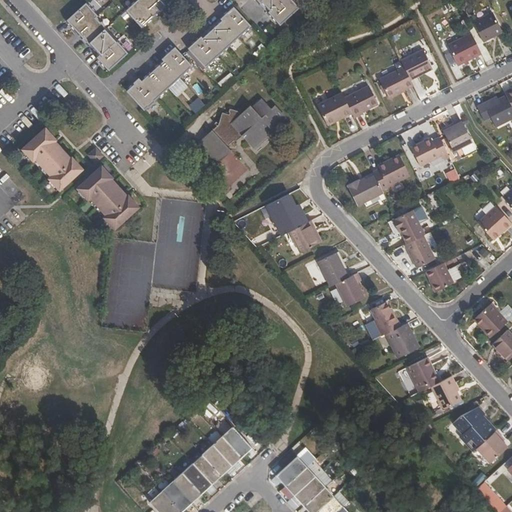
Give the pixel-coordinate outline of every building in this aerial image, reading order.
[(138,0),(137,0),(126,10),(141,27),(153,17),(138,0)] [(160,0),(138,0),(153,17),(166,5),(161,0),(160,0)] [(281,0),(259,0),(257,3),(267,14),(281,0)] [(297,8),(290,0),(281,0),(267,14),(277,26),(297,8)] [(97,15),(86,3),(67,21),(77,33),(95,17),(97,15)] [(237,38),(247,28),(231,10),(220,20),(237,38)] [(483,40),(501,31),(491,13),(473,21),(483,40)] [(106,29),(95,17),(77,33),(88,45),(90,44),(106,29)] [(226,48),(237,38),(220,20),(209,29),(226,48)] [(117,41),(106,29),(90,44),(101,56),(117,41)] [(214,58),(226,48),(209,29),(198,40),(214,58)] [(457,65),(480,53),(470,33),(447,44),(457,65)] [(203,69),(214,58),(198,40),(186,51),(192,57),(203,69)] [(127,53),(117,41),(101,56),(97,60),(107,71),(127,53)] [(191,67),(186,63),(173,48),(162,59),(163,61),(179,78),(191,67)] [(421,70),(430,65),(422,50),(400,60),(403,67),(410,79),(423,73),(421,70)] [(167,89),(179,78),(163,61),(151,72),(167,89)] [(388,97),(412,84),(410,79),(403,67),(379,79),(388,97)] [(155,100),(167,89),(151,72),(139,83),(155,100)] [(143,111),(155,100),(139,83),(137,81),(126,92),(143,111)] [(369,85),(343,98),(351,112),(353,117),(363,112),(362,110),(377,103),(369,85)] [(195,113),(203,103),(185,89),(177,100),(195,113)] [(342,117),(351,112),(343,98),(341,92),(317,104),(327,124),(335,120),(334,117),(341,114),(342,117)] [(511,106),(506,95),(499,99),(487,105),(485,102),(478,106),(485,119),(491,115),(496,125),(511,116),(511,106)] [(497,96),(485,102),(487,105),(499,99),(497,96)] [(266,128),(271,134),(274,131),(272,129),(285,118),(275,107),(273,109),(263,99),(253,107),(250,105),(232,123),(251,143),(266,128)] [(443,131),(446,136),(452,149),(453,150),(471,141),(462,122),(443,131)] [(45,126),(20,149),(33,163),(35,161),(49,176),(47,178),(59,192),(84,169),(72,156),(70,157),(56,141),(58,140),(45,126)] [(231,149),(212,128),(198,143),(217,164),(231,149)] [(266,128),(251,143),(256,148),(271,134),(266,128)] [(446,151),(452,149),(446,136),(440,139),(446,151)] [(420,165),(446,152),(446,151),(440,139),(439,137),(431,141),(424,144),(423,141),(410,147),(420,165)] [(96,147),(87,155),(95,164),(104,156),(96,147)] [(398,155),(385,162),(387,165),(378,169),(373,172),(374,175),(381,189),(408,175),(398,155)] [(102,217),(114,231),(140,207),(128,194),(126,194),(113,179),(114,178),(101,164),(75,188),(88,202),(90,200),(104,215),(102,217)] [(456,175),(453,168),(447,172),(450,178),(456,175)] [(356,205),(382,192),(381,189),(374,175),(359,183),(358,180),(346,185),(356,205)] [(511,186),(502,196),(511,207),(511,186)] [(300,226),(294,214),(291,209),(287,201),(269,210),(281,235),(288,231),(300,226)] [(496,229),(499,232),(510,222),(494,205),(477,222),(490,235),(496,229)] [(399,229),(406,243),(407,242),(422,235),(423,234),(411,209),(391,219),(397,231),(399,229)] [(309,231),(312,229),(309,221),(300,226),(288,231),(299,252),(316,244),(309,231)] [(319,242),(312,229),(309,231),(316,244),(319,242)] [(496,229),(490,235),(492,238),(499,232),(496,229)] [(434,259),(422,235),(407,242),(411,248),(409,249),(418,266),(434,259)] [(316,262),(329,286),(334,283),(347,277),(335,253),(316,262)] [(446,270),(442,262),(424,271),(436,292),(453,283),(452,282),(460,278),(454,265),(446,270)] [(355,283),(358,282),(361,281),(356,273),(347,277),(334,283),(345,306),(363,298),(358,288),(355,283)] [(364,325),(371,340),(384,334),(398,327),(392,313),(390,314),(384,303),(369,310),(374,320),(364,325)] [(481,323),(478,325),(489,337),(506,322),(489,303),(475,316),(481,323)] [(481,323),(475,316),(472,318),(478,325),(481,323)] [(414,338),(406,323),(402,325),(410,340),(414,338)] [(410,340),(402,325),(398,327),(384,334),(397,358),(419,348),(414,338),(410,340)] [(507,359),(511,354),(511,335),(507,330),(492,343),(507,359)] [(430,373),(433,371),(427,357),(407,367),(417,388),(433,380),(430,373)] [(439,381),(433,371),(430,373),(433,380),(417,388),(418,391),(430,386),(439,381)] [(454,383),(450,376),(439,381),(430,386),(441,409),(460,400),(452,384),(454,383)] [(494,431),(486,423),(483,425),(478,420),(481,417),(482,415),(474,407),(459,415),(451,423),(462,435),(462,440),(472,451),(475,448),(494,431)] [(241,457),(246,453),(250,448),(251,447),(245,440),(251,434),(240,422),(233,428),(233,427),(223,437),(238,453),(241,457)] [(497,439),(499,437),(494,431),(475,448),(489,463),(506,447),(501,442),(497,439)] [(223,437),(213,445),(229,462),(232,465),(237,461),(241,457),(238,453),(223,437)] [(213,445),(203,455),(218,472),(222,475),(226,471),(232,465),(229,462),(213,445)] [(298,445),(278,463),(282,468),(302,450),(298,445)] [(255,453),(250,448),(246,453),(250,458),(255,453)] [(203,455),(194,463),(209,480),(212,484),(217,479),(222,475),(218,472),(203,455)] [(280,472),(277,476),(281,481),(285,486),(289,482),(306,466),(297,457),(280,472)] [(241,465),(237,461),(232,465),(236,469),(241,465)] [(194,463),(183,473),(199,490),(202,493),(206,489),(212,484),(209,480),(194,463)] [(232,465),(226,471),(230,475),(236,469),(232,465)] [(285,486),(289,489),(294,495),(298,491),(315,476),(306,466),(289,482),(285,486)] [(183,473),(173,482),(189,499),(192,502),(197,498),(202,493),(199,490),(183,473)] [(281,481),(277,476),(272,480),(276,485),(281,481)] [(294,495),(298,500),(304,506),(308,502),(325,487),(315,476),(298,491),(294,495)] [(221,483),(217,479),(212,484),(216,488),(221,483)] [(173,482),(163,491),(179,508),(182,511),(187,507),(192,502),(189,499),(173,482)] [(212,484),(206,489),(210,493),(216,488),(212,484)] [(304,506),(307,509),(309,511),(316,511),(317,511),(334,496),(325,487),(308,502),(304,506)] [(284,494),(289,499),(294,495),(289,489),(284,494)] [(159,511),(181,511),(182,511),(179,508),(163,491),(151,503),(159,511)] [(298,500),(294,495),(289,499),(294,504),(298,500)] [(316,511),(337,511),(343,507),(334,496),(317,511),(316,511)] [(201,502),(197,498),(192,502),(196,506),(201,502)] [(192,502),(187,507),(191,511),(196,506),(192,502)]
